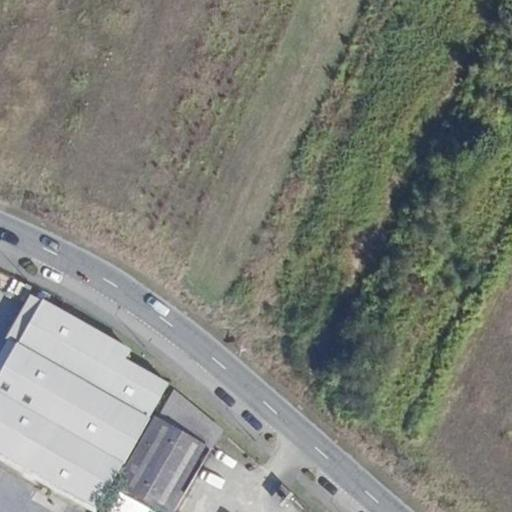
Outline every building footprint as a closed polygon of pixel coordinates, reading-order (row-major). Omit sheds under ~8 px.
[(0,405),(115,468),(93,507),(97,509),(167,385),(124,360),(127,356),(129,351),(42,301),(0,374),(0,405)] [(157,419),(154,417),(113,491),(127,500),(131,493),(163,511),(171,511),(213,442),(221,432),(173,390),(157,419)] [(0,405),(0,454),(93,507),(115,468),(0,405)] [(120,511),(127,500),(113,491),(102,510),(105,511),(120,511)] [(194,511),(204,497),(192,491),(179,511),(194,511)]
